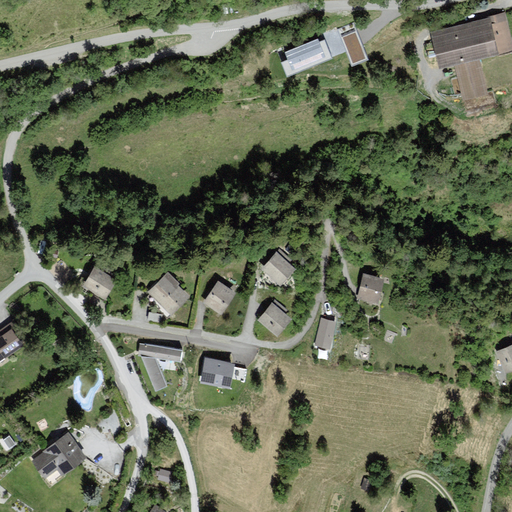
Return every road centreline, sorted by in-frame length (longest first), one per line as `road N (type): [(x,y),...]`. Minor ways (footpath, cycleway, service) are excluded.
road 1 (unclassified): [(33,274),(10,208),(6,174),(16,130),(73,86),(197,46),(210,30)]
road 2 (residential): [(318,218),(324,230),(317,288),(294,339),(270,347),(92,324)]
road 3 (unclassified): [(437,0),(324,7),(210,30)]
road 4 (unclassified): [(210,30),(126,38),(0,67)]
road 5 (residential): [(130,396),(157,416),(182,453),(191,511)]
road 6 (residential): [(119,511),(142,439),(130,396)]
